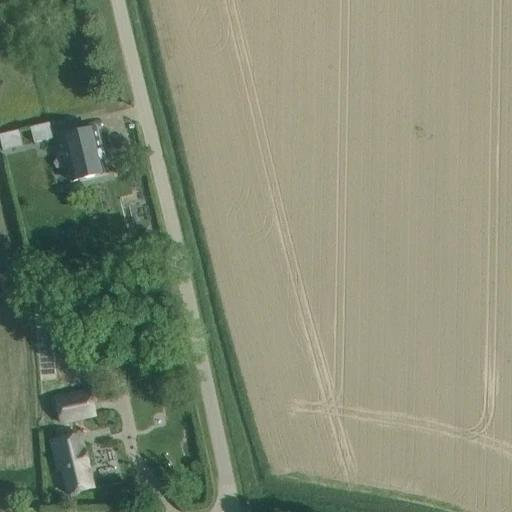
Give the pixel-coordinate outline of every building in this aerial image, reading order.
[(29,125),(29,141),(50,140),(49,124),(29,125)] [(97,129),(61,138),(72,182),(108,173),(97,129)] [(0,147),(1,151),(21,145),(16,130),(0,134),(0,147)] [(132,322),(148,318),(145,303),(156,301),(153,288),(143,290),(140,276),(122,280),(125,294),(114,297),(117,310),(128,307),(132,322)] [(76,307),(66,309),(68,321),(79,318),(83,333),(98,330),(95,315),(105,313),(103,301),(90,304),(87,290),(72,293),(76,307)] [(126,334),(110,338),(114,357),(130,354),(126,334)] [(58,398),(56,398),(62,424),(76,420),(96,416),(90,391),(89,391),(58,398)] [(68,494),(94,488),(81,435),(52,442),(58,471),(63,470),(68,494)]
